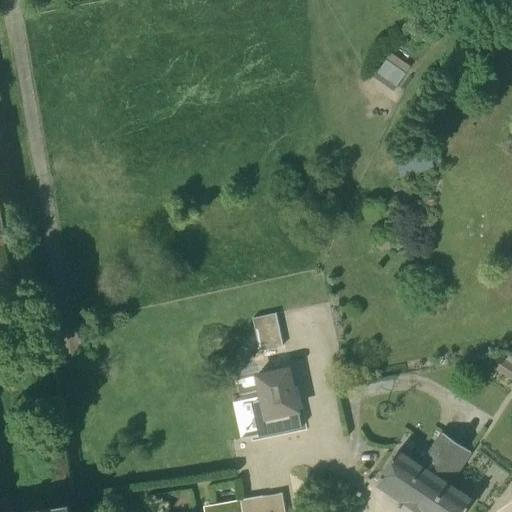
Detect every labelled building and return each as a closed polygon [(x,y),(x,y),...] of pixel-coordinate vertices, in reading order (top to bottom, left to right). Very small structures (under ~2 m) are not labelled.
[(390,53),(377,72),(395,85),(409,66),(390,53)] [(392,149),(399,176),(433,166),(425,140),(392,149)] [(0,276),(11,275),(0,209),(0,276)] [(251,318),(259,350),(282,345),(275,313),(251,318)] [(511,378),(511,352),(509,350),(496,368),(511,378)] [(260,434),(299,425),(296,410),(298,410),(294,393),(298,392),(297,385),(293,386),(289,366),(255,373),(259,393),(251,395),(260,434)] [(408,503),(452,439),(439,431),(428,447),(423,444),(419,445),(412,456),(399,448),(376,482),(408,503)] [(452,439),(408,503),(421,511),(463,511),(472,499),(450,484),(471,452),(452,439)] [(203,511),(284,511),(280,491),(202,505),(203,511)] [(68,511),(67,503),(18,511),(68,511)]
